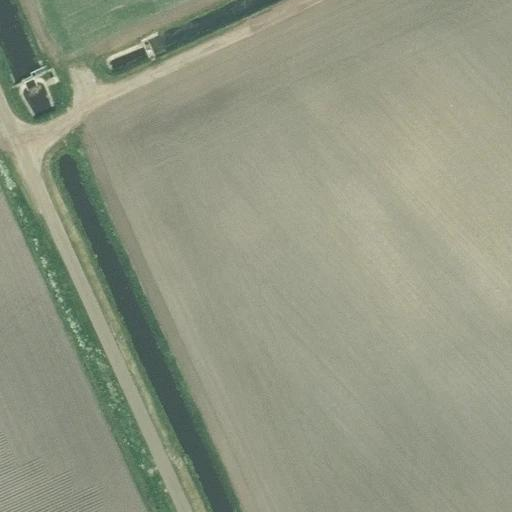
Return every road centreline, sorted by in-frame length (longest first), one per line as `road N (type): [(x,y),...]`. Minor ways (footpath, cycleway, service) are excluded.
road 1 (unclassified): [(182,511),(0,109)]
road 2 (unknown): [(20,154),(90,91),(291,0)]
